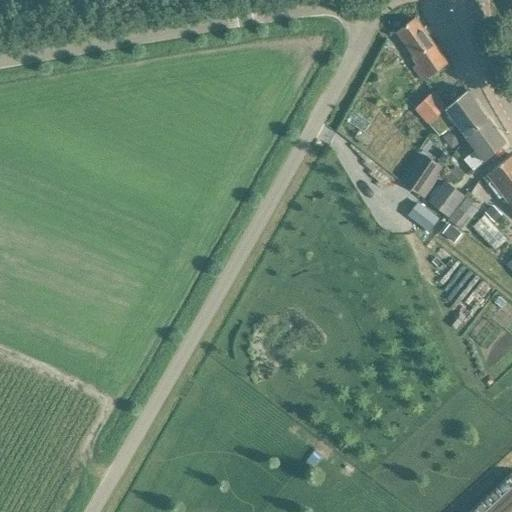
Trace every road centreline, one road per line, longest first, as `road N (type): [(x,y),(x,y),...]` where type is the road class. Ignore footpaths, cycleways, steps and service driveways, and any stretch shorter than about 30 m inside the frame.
road 1 (unclassified): [(95,511),(379,0)]
road 2 (unclassified): [(0,60),(379,0)]
